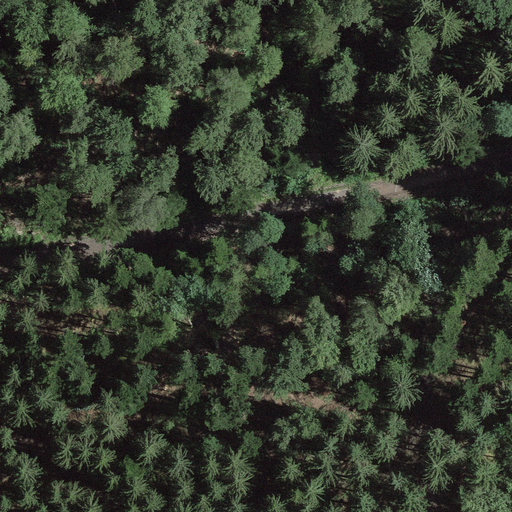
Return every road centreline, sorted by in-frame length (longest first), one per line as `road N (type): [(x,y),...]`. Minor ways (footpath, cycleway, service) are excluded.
road 1 (track): [(511,161),(298,195),(0,262)]
road 2 (track): [(481,167),(405,392)]
